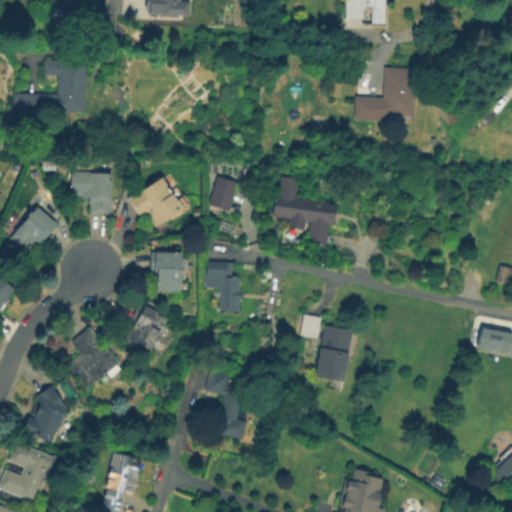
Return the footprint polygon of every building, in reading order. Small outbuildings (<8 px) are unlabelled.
[(167,21),(146,21),(146,10),(144,10),(144,0),(187,0),(187,3),(164,3),(164,10),(167,10),(167,21)] [(240,0),(251,0),(250,9),(240,8),(240,0)] [(384,0),(384,24),(370,23),(370,6),(363,6),(363,18),(345,18),(345,0),(384,0)] [(85,61),(84,111),(42,110),(42,125),(12,125),(13,93),(56,94),(56,75),(42,75),(43,60),(85,61)] [(415,69),(412,117),(395,116),(394,121),(353,119),(354,95),(382,97),(384,67),(415,69)] [(110,173),(109,213),(88,212),(89,197),(80,197),(80,195),(69,195),(70,171),(110,173)] [(208,203),(217,175),(237,181),(229,210),(208,203)] [(279,175),(301,178),(298,197),(331,201),(326,239),(310,237),(312,219),(305,218),(303,228),(289,226),(290,219),(273,216),(279,175)] [(182,208),(153,227),(145,215),(140,218),(126,197),(141,188),(142,189),(161,177),(176,200),(177,200),(182,208)] [(36,207),(56,224),(38,245),(34,241),(24,252),(8,239),(36,207)] [(179,293),(167,293),(167,291),(155,291),(156,272),(149,272),(150,252),(181,252),(180,271),(183,271),(183,279),(180,279),(179,293)] [(238,311),(218,311),(219,289),(205,289),(206,261),(233,261),(233,277),(239,277),(239,291),(242,291),(242,300),(238,300),(238,311)] [(511,267),(511,272),(509,284),(494,280),(499,264),(511,267)] [(0,278),(13,290),(0,306),(0,278)] [(146,354),(121,341),(132,320),(130,319),(138,304),(166,318),(146,354)] [(320,317),(316,337),(300,334),(303,314),(320,317)] [(350,330),(341,381),(314,376),(323,325),(350,330)] [(89,326),(118,362),(86,388),(66,364),(79,353),(70,342),(89,326)] [(500,351),(485,345),(491,330),(506,336),(500,351)] [(240,440),(212,432),(215,421),(212,420),(215,408),(218,408),(221,395),(204,390),(209,369),(241,377),(238,390),(243,391),(236,418),(245,420),(240,440)] [(65,407),(51,443),(22,431),(27,417),(32,419),(39,401),(35,395),(51,385),(65,407)] [(16,442),(62,461),(55,477),(47,473),(35,503),(0,488),(0,479),(4,469),(19,475),(23,467),(8,461),(16,442)] [(113,452),(139,459),(130,495),(125,493),(119,511),(106,511),(98,510),(113,452)] [(511,481),(500,493),(486,479),(495,470),(494,469),(511,452),(511,481)] [(380,511),(373,511),(380,475),(350,469),(348,479),(341,477),(335,506),(338,507),(337,511),(380,511)]
